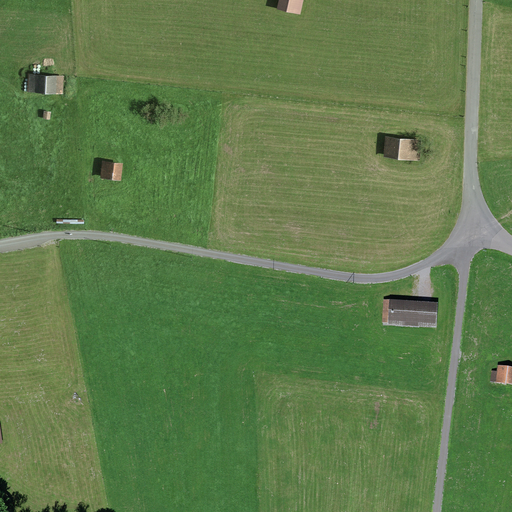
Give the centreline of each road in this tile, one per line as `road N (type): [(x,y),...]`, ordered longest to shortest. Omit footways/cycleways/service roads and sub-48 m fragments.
road 1 (unclassified): [(0,243),(110,237),(355,278),(390,276),(464,238)]
road 2 (unclassified): [(435,511),(464,238)]
road 3 (unclassified): [(464,238),(473,0)]
